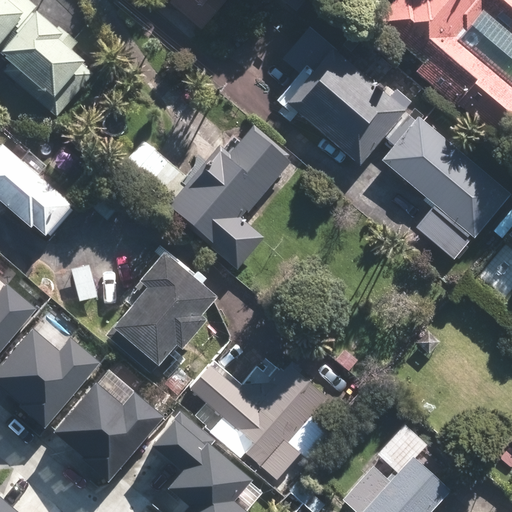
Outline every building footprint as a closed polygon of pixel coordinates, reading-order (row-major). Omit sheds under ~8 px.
[(37,0),(0,0),(0,48),(15,61),(8,69),(59,113),(98,67),(74,46),(81,37),(37,0)] [(177,0),(174,4),(204,30),(229,0),(177,0)] [(423,64),(511,142),(511,141),(511,75),(466,34),(487,10),(511,31),(511,0),(392,0),(378,16),(427,59),(423,64)] [(413,106),(314,23),(286,57),(304,72),(284,95),(365,163),(413,106)] [(511,195),(511,188),(420,111),(382,156),(436,202),(417,225),(458,259),(511,195)] [(233,130),(170,202),(241,264),(269,233),(248,215),(299,156),(258,120),(242,138),(233,130)] [(3,133),(0,136),(0,190),(52,236),(82,202),(3,133)] [(145,137),(121,167),(148,189),(172,159),(145,137)] [(225,288),(170,243),(138,283),(145,289),(110,331),(156,369),(183,338),(188,342),(213,312),(209,308),(225,288)] [(0,346),(39,301),(8,275),(0,284),(0,346)] [(0,387),(43,424),(102,356),(71,329),(60,342),(33,319),(0,357),(0,387)] [(250,451),(291,486),(303,472),(294,464),(305,451),(311,457),(336,428),(316,411),(336,389),(297,356),(289,365),(288,364),(277,376),(240,379),(214,357),(191,384),(226,414),(213,429),(245,456),(250,451)] [(112,479),(171,410),(140,384),(129,396),(103,374),(55,430),(112,479)] [(260,473),(184,408),(156,441),(186,466),(173,482),(194,500),(185,511),(186,511),(252,511),(258,505),(244,493),(260,473)] [(431,441),(408,419),(362,469),(366,473),(344,496),(361,511),(431,511),(458,483),(422,451),(431,441)] [(34,511),(5,486),(0,491),(0,511),(34,511)]
